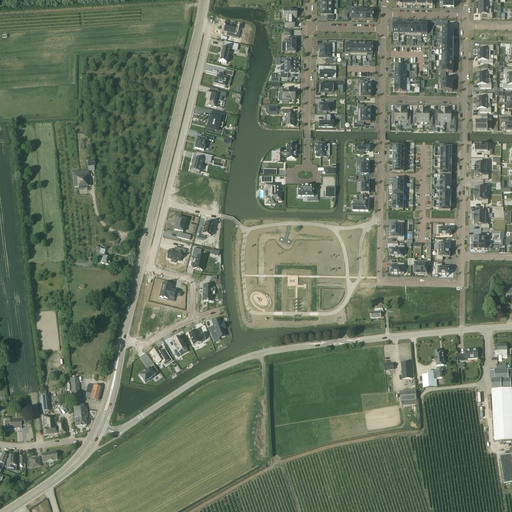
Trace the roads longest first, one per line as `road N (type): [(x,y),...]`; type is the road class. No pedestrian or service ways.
road 1 (unclassified): [(98,426),(123,428),(202,376),(267,351),(511,327)]
road 2 (unknown): [(478,384),(425,395),(418,428),(268,464),(258,439),(258,354)]
road 3 (residential): [(382,98),(379,283),(460,285)]
road 4 (secondary): [(147,236),(199,26)]
road 5 (residential): [(165,202),(207,33),(199,26)]
road 6 (residential): [(464,99),(460,257)]
road 7 (residential): [(195,318),(190,281),(152,267),(165,202)]
road 8 (residential): [(308,28),(305,167)]
road 9 (secondary): [(6,511),(66,470),(98,426)]
